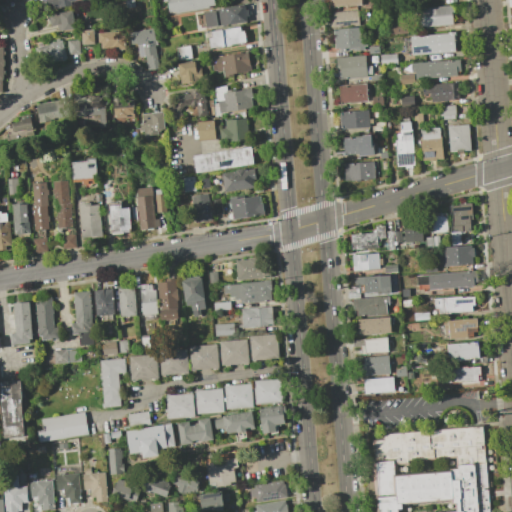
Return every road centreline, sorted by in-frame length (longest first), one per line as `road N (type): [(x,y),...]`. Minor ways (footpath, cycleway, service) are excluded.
road 1 (tertiary): [(346,511),(304,0)]
road 2 (tertiary): [(272,0),(313,511)]
road 3 (residential): [(0,278),(276,234),(499,168)]
road 4 (residential): [(0,117),(88,69),(124,72),(153,91)]
road 5 (residential): [(484,0),(499,168)]
road 6 (residential): [(499,168),(511,326)]
